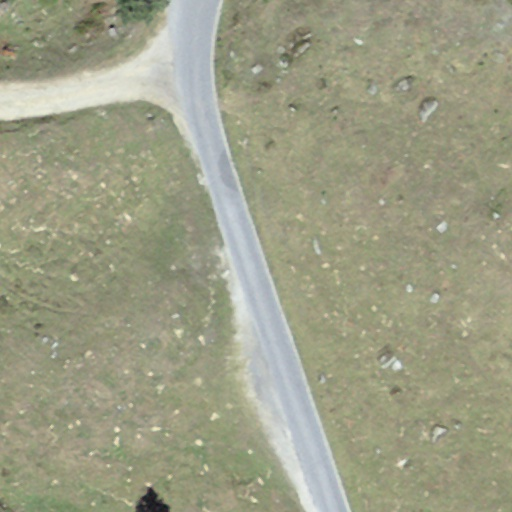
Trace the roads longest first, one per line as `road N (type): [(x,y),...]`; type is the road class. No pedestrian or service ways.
road 1 (unclassified): [(333,511),(192,74),(195,0)]
road 2 (track): [(192,74),(0,123)]
